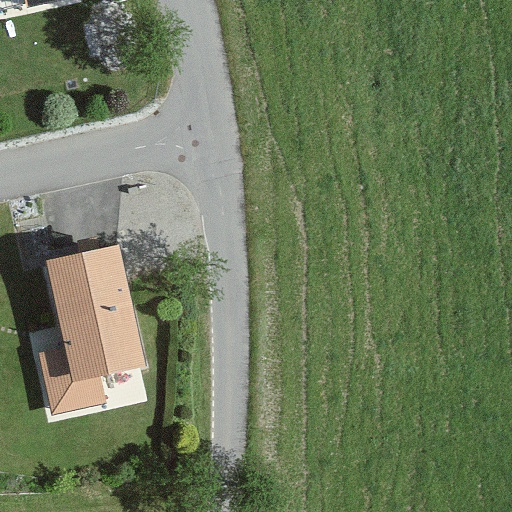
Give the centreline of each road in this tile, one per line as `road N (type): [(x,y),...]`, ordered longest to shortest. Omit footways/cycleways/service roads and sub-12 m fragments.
road 1 (residential): [(211,129),(233,379),(224,511)]
road 2 (residential): [(0,176),(211,129)]
road 3 (residential): [(188,0),(211,129)]
